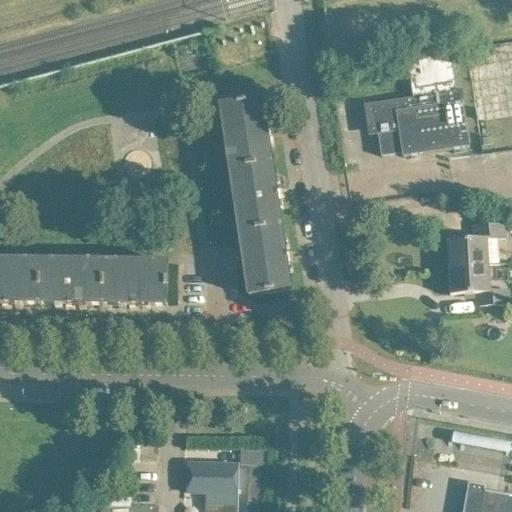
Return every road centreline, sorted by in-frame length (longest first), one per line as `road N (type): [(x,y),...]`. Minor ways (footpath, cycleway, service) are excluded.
road 1 (unclassified): [(329,383),(340,343),(287,0)]
road 2 (tertiary): [(0,374),(329,383)]
road 3 (tertiary): [(511,416),(403,397),(367,414)]
road 4 (unknown): [(181,375),(173,511)]
